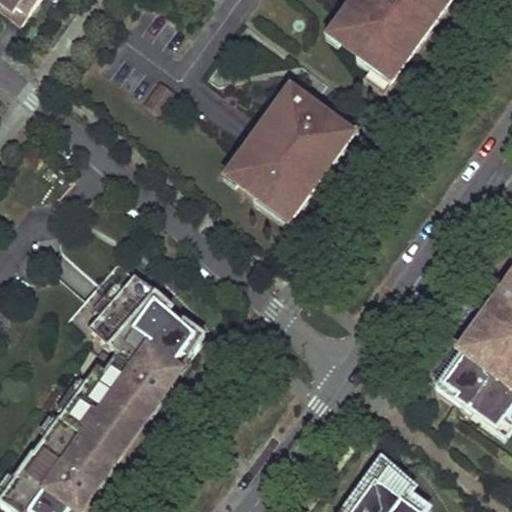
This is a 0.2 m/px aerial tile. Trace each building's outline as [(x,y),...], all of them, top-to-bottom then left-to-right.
[(0,0),(0,4),(5,8),(16,16),(13,20),(25,29),(42,5),(35,0),(0,0)] [(351,0),(327,34),(364,62),(390,81),(448,2),(446,0),(351,0)] [(364,62),(359,68),(371,77),(365,84),(386,99),(458,0),(446,0),(448,2),(390,81),(364,62)] [(487,0),(481,0),(472,13),(480,18),(491,3),(487,0)] [(13,20),(16,16),(5,8),(2,12),(13,20)] [(162,88),(148,108),(161,117),(175,97),(162,88)] [(319,123),(282,95),(224,175),(260,202),(287,221),(345,142),(319,123)] [(260,202),(256,208),(289,233),(362,133),(341,117),(336,125),(324,117),(319,123),(345,142),(287,221),(260,202)] [(379,141),(368,157),(375,162),(387,147),(379,141)] [(9,499),(2,509),(6,511),(79,511),(81,509),(84,511),(85,511),(172,391),(167,388),(175,377),(180,380),(207,342),(186,327),(183,331),(154,306),(159,300),(138,282),(126,295),(104,320),(91,335),(121,361),(107,381),(100,376),(88,392),(67,420),(60,429),(51,442),(36,462),(35,461),(18,484),(19,485),(9,499)] [(126,295),(118,288),(95,313),(104,320),(126,295)] [(471,295),(462,307),(472,315),(481,302),(471,295)] [(511,298),(510,302),(505,298),(476,339),(481,342),(471,355),(466,352),(433,398),(458,416),(468,423),(473,415),(500,434),(511,416),(511,298)] [(481,342),(476,339),(466,352),(471,355),(481,342)] [(172,391),(180,380),(175,377),(167,388),(172,391)] [(88,392),(79,386),(59,414),(67,420),(88,392)] [(197,386),(178,412),(188,420),(207,394),(197,386)] [(60,429),(52,422),(41,436),(51,442),(60,429)] [(416,511),(406,505),(411,497),(380,471),(350,511),(416,511)] [(18,484),(10,479),(0,492),(9,499),(19,485),(18,484)]
